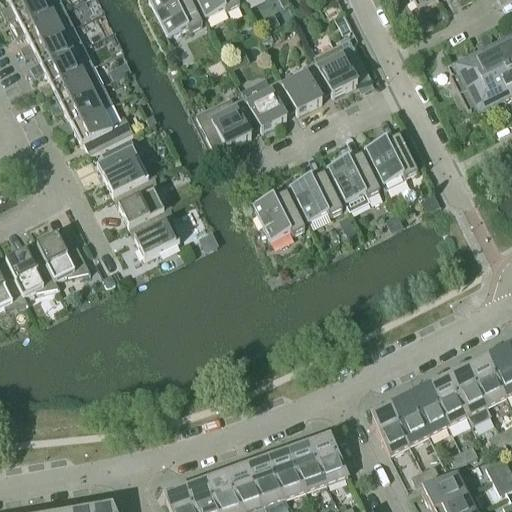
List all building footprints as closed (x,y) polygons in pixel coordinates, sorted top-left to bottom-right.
[(9,11),(0,15),(0,16),(5,26),(14,21),(12,16),(43,0),(3,0),(5,1),(9,11)] [(19,30),(9,35),(14,45),(24,40),(22,35),(64,14),(56,0),(43,0),(12,16),(14,21),(19,30)] [(188,37),(201,31),(185,0),(170,0),(165,3),(163,0),(161,0),(148,7),(166,44),(187,34),(188,37)] [(226,18),(239,12),(233,0),(191,0),(204,25),(224,15),(226,18)] [(403,0),(404,0),(406,0),(410,7),(412,6),(416,14),(443,0),(403,0)] [(29,49),(19,54),(24,64),(34,59),(31,54),(73,33),(64,14),(22,35),(24,40),(29,49)] [(39,69),(29,74),(34,83),(43,79),(41,74),(83,53),(73,33),(31,54),(34,59),(39,69)] [(511,40),(506,43),(508,46),(502,49),(500,46),(492,50),(505,77),(511,73),(511,40)] [(368,85),(350,49),(348,45),(312,64),(314,68),(325,91),(332,103),(356,91),(350,79),(361,73),(367,85),(368,85)] [(455,102),(505,77),(492,50),(484,55),(485,57),(479,60),(478,57),(446,73),(450,81),(448,83),(452,90),(449,91),(455,102)] [(48,88),(38,93),(43,103),(53,98),(51,93),(82,77),(82,78),(93,72),(83,53),(41,74),(43,79),(48,88)] [(315,97),(325,91),(314,68),(302,73),(304,79),(282,90),(281,90),(291,109),(290,109),(296,121),(321,109),(315,97)] [(58,107),(48,112),(53,122),(63,117),(60,112),(92,97),(103,91),(93,72),(82,78),(82,77),(51,93),(53,98),(58,107)] [(510,107),(511,106),(511,89),(505,77),(455,102),(460,113),(462,112),(466,119),(469,118),(473,126),(504,110),(503,107),(509,104),(510,107)] [(281,90),(282,90),(279,85),(266,91),(269,97),(247,108),(246,108),(255,126),(255,127),(261,139),(285,126),(279,114),(290,109),(291,109),(281,90)] [(68,127),(58,132),(63,141),(73,136),(70,132),(112,110),(103,91),(92,97),(60,112),(63,117),(68,127)] [(255,126),(246,108),(247,108),(244,102),(232,109),(230,106),(195,123),(211,155),(222,150),(225,157),(250,144),(244,132),(255,127),(255,126)] [(112,110),(70,132),(73,136),(80,151),(83,150),(89,162),(132,140),(125,125),(121,127),(112,110)] [(416,178),(398,142),(380,151),(378,147),(363,155),(381,191),(384,197),(404,187),(404,185),(416,178)] [(138,152),(140,151),(139,150),(96,172),(112,203),(147,186),(141,174),(143,173),(138,152)] [(379,197),(361,160),(342,169),(341,166),(325,173),(344,210),(348,219),(369,208),(366,204),(379,197)] [(329,222),(341,216),(323,179),(305,188),(303,185),(288,192),(307,229),(327,219),(329,222)] [(154,184),(156,183),(155,181),(147,186),(112,203),(127,235),(163,217),(162,217),(156,205),(158,204),(154,184)] [(291,241),(304,235),(285,198),(267,207),(266,203),(250,211),(269,248),(289,238),(291,241)] [(169,215),(171,214),(171,212),(162,217),(163,217),(127,235),(143,266),(178,249),(172,236),(174,235),(169,215)] [(88,281),(90,280),(68,237),(36,253),(53,288),(54,287),(66,282),(66,283),(87,279),(88,281)] [(58,296),(54,287),(53,288),(36,253),(5,268),(22,303),(23,303),(35,297),(35,299),(56,295),(57,296),(58,296)] [(27,311),(23,303),(22,303),(5,268),(0,270),(0,314),(4,313),(5,314),(25,310),(26,312),(27,311)] [(511,368),(507,358),(487,368),(505,403),(511,400),(511,368)] [(487,368),(468,378),(486,413),(505,403),(487,368)] [(468,378),(449,387),(466,423),(467,423),(467,425),(471,432),(490,422),(487,415),(486,413),(468,378)] [(449,387),(429,397),(447,433),(466,423),(449,387)] [(429,397),(410,407),(428,443),(447,433),(429,397)] [(410,407),(390,417),(408,452),(428,443),(410,407)] [(390,417),(371,427),(389,462),(408,452),(390,417)] [(504,449),(511,444),(511,436),(510,433),(498,439),(504,449)] [(492,455),(504,449),(498,439),(487,444),(492,455)] [(307,455),(325,491),(346,483),(328,448),(307,455)] [(465,469),(477,463),(471,452),(460,458),(465,469)] [(305,498),(325,491),(307,455),(287,463),(305,498)] [(453,474),(465,469),(460,458),(448,464),(453,474)] [(284,506),(305,498),(287,463),(266,470),(284,506)] [(501,482),(510,478),(503,464),(494,468),(501,482)] [(491,487),(501,482),(494,468),(484,473),(491,487)] [(287,511),(284,506),(266,470),(246,477),(263,511),(287,511)] [(426,488),(438,482),(433,472),(421,478),(426,488)] [(263,511),(246,477),(225,485),(239,511),(263,511)] [(426,511),(441,511),(471,497),(461,477),(420,498),(426,511)] [(415,494),(426,488),(421,478),(410,483),(415,494)] [(508,497),(511,494),(511,481),(510,478),(501,482),(508,497)] [(498,501),(508,497),(501,482),(491,487),(498,501)] [(214,511),(239,511),(225,485),(205,492),(214,511)] [(214,511),(205,492),(184,499),(190,511),(214,511)] [(478,511),(471,497),(441,511),(478,511)] [(190,511),(184,499),(163,507),(165,511),(190,511)]
